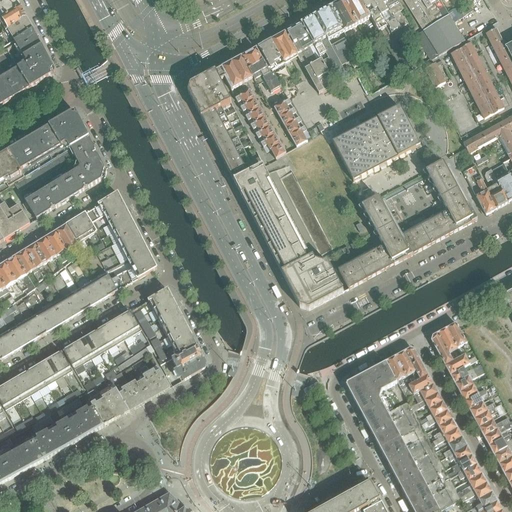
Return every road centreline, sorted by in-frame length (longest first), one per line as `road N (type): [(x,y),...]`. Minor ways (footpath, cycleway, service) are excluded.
road 1 (secondary): [(129,60),(266,327),(254,380),(226,420)]
road 2 (secondary): [(286,336),(156,63)]
road 3 (residential): [(286,336),(310,332),(511,222)]
road 4 (residential): [(172,274),(216,355),(215,374),(120,437)]
road 5 (residential): [(416,330),(511,507)]
road 6 (residential): [(0,377),(172,274)]
road 7 (residential): [(373,468),(331,387),(342,371),(416,330)]
road 8 (tertiary): [(156,63),(193,59),(302,0)]
road 9 (residential): [(0,259),(125,183)]
road 10 (residential): [(120,437),(0,502)]
